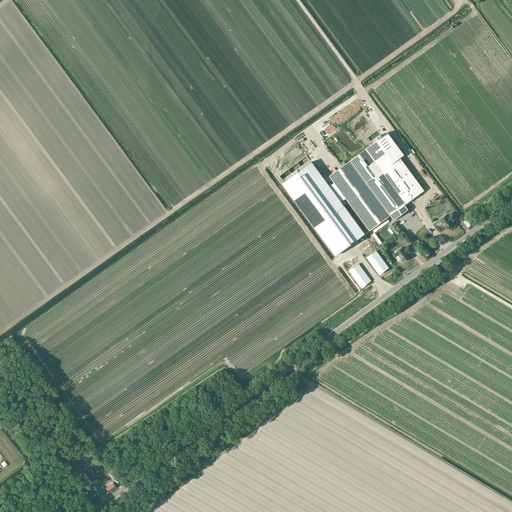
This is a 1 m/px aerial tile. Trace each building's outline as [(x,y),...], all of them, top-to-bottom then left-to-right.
[(351,161),(330,177),(334,182),(346,199),(369,231),(390,215),(394,220),(408,210),(404,205),(408,202),(424,191),(408,169),(400,158),(404,155),(396,144),(388,134),(374,145),(351,161)] [(311,162),(283,183),(336,255),(365,234),(341,202),(346,199),(334,182),(329,186),(311,162)] [(445,216),(440,220),(447,229),(453,225),(451,221),(452,220),(453,221),(457,218),(453,213),(446,218),(445,216)] [(401,249),(397,252),(403,261),(410,257),(407,254),(408,253),(409,253),(413,250),(409,245),(402,250),(401,249)] [(366,258),(379,275),(388,268),(375,251),(366,258)] [(347,268),(360,285),(369,279),(356,261),(347,268)] [(74,461),(77,464),(81,469),(87,465),(83,460),(80,456),(74,461)] [(109,477),(111,476),(114,480),(117,478),(111,470),(107,473),(109,477)] [(105,485),(106,488),(107,488),(106,488),(108,492),(115,487),(115,486),(116,485),(114,483),(113,484),(112,483),(110,485),(108,482),(105,485)]
